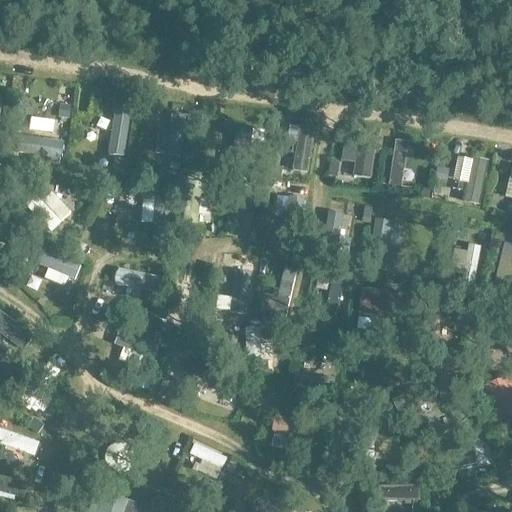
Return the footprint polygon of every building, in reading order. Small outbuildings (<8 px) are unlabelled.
[(58,105),(57,118),(68,119),(70,106),(58,105)] [(108,139),(106,148),(105,154),(121,156),(128,114),(113,112),(108,139)] [(154,165),(159,166),(162,153),(156,152),(161,123),(146,120),(138,163),(154,165)] [(300,127),(297,145),(293,144),(291,154),(295,155),(292,171),(308,174),(316,129),(300,127)] [(226,151),(225,162),(260,166),(264,132),(236,128),(234,151),(226,151)] [(357,162),(354,175),(372,178),(379,137),(362,134),(360,142),(346,139),(342,160),(357,162)] [(58,142),(32,140),(32,136),(24,135),(24,139),(13,137),(11,152),(56,157),(58,142)] [(410,142),(397,140),(389,192),(402,193),(410,142)] [(114,160),(112,173),(123,174),(125,162),(114,160)] [(170,162),(168,171),(178,172),(179,163),(170,162)] [(329,165),(327,178),(336,179),(338,167),(329,165)] [(279,178),(280,168),(271,166),(269,177),(279,178)] [(437,170),(435,181),(446,183),(448,172),(437,170)] [(183,223),(198,225),(202,177),(187,176),(183,223)] [(511,178),(508,177),(498,209),(511,213),(511,208),(511,178)] [(442,186),(434,185),(433,195),(440,196),(442,186)] [(261,208),(248,205),(252,191),(235,186),(226,222),(242,227),(243,223),(256,226),(261,208)] [(36,194),(25,205),(52,232),(73,212),(50,189),(40,199),(36,194)] [(430,190),(422,189),(421,198),(430,199),(430,190)] [(153,224),(169,225),(171,192),(155,191),(153,224)] [(306,199),(295,197),(294,200),(285,198),(281,223),(291,224),(288,241),(299,243),(306,199)] [(369,224),(371,208),(363,207),(361,223),(369,224)] [(0,212),(0,232),(12,246),(21,238),(0,212)] [(439,219),(436,232),(445,235),(448,221),(439,219)] [(497,234),(494,247),(503,249),(505,236),(497,234)] [(507,294),(511,275),(511,245),(505,244),(493,290),(507,294)] [(41,249),(35,263),(49,269),(44,280),(55,284),(56,280),(65,284),(68,277),(70,279),(76,281),(82,266),(41,249)] [(298,269),(286,266),(281,289),(276,288),(274,296),(261,293),(256,314),(286,321),(298,269)] [(209,276),(197,273),(189,314),(201,317),(209,276)] [(322,330),(334,333),(346,277),(335,275),(332,291),(319,288),(316,303),(327,306),(322,330)] [(246,329),(247,283),(232,282),(231,328),(246,329)] [(400,320),(403,295),(403,293),(361,289),(358,315),(400,320)] [(409,291),(408,304),(421,305),(422,293),(409,291)] [(433,302),(427,343),(448,346),(455,306),(433,302)] [(130,310),(128,322),(140,323),(141,312),(130,310)] [(34,337),(0,311),(0,334),(23,352),(34,337)] [(168,316),(166,328),(176,330),(178,318),(168,316)] [(263,327),(262,336),(271,336),(271,327),(263,327)] [(119,344),(149,356),(154,343),(124,331),(119,344)] [(348,335),(339,334),(338,342),(347,343),(348,335)] [(305,340),(303,351),(311,352),(313,342),(305,340)] [(242,343),(244,376),(258,376),(256,342),(242,343)] [(127,352),(123,360),(144,372),(149,364),(127,352)] [(229,370),(191,355),(184,372),(186,373),(181,385),(213,397),(218,385),(223,387),(229,370)] [(5,368),(0,373),(0,378),(7,385),(14,377),(5,368)] [(511,416),(511,374),(483,387),(498,422),(511,416)] [(47,383),(35,377),(19,413),(31,418),(47,383)] [(426,431),(422,422),(426,421),(423,415),(430,411),(424,398),(413,403),(409,394),(392,401),(410,439),(426,431)] [(34,418),(27,427),(37,435),(44,426),(34,418)] [(272,437),(274,438),(272,450),(297,456),(300,444),(317,448),(321,430),(276,420),(272,437)] [(451,420),(443,424),(447,432),(455,428),(451,420)] [(227,459),(196,444),(191,455),(208,464),(205,469),(219,476),(227,459)] [(0,458),(30,468),(34,455),(3,446),(0,456),(0,458)] [(97,462),(124,477),(132,463),(106,447),(97,462)] [(480,466),(477,450),(439,455),(441,472),(480,466)] [(238,465),(230,461),(225,471),(234,475),(238,465)] [(28,483),(0,475),(0,492),(24,499),(28,483)] [(378,486),(378,503),(420,503),(420,486),(378,486)] [(137,511),(140,505),(127,500),(96,488),(87,511),(137,511)] [(250,503),(245,511),(262,511),(263,511),(250,503)]
